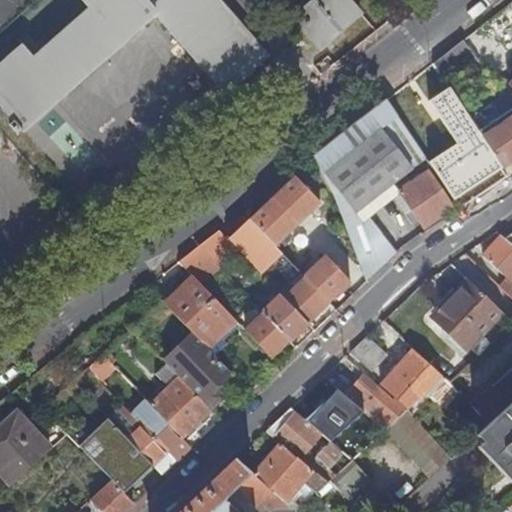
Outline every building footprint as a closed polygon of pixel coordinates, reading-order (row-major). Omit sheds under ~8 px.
[(220,0),(82,0),(90,8),(34,58),(22,45),(0,64),(0,102),(17,122),(13,125),(18,129),(21,126),(24,128),(156,10),(225,86),(265,50),(220,0)] [(310,20),(326,39),(359,10),(349,0),(309,0),(293,15),(302,27),(310,20)] [(310,20),(302,27),(318,45),(326,39),(310,20)] [(477,60),(463,41),(433,65),(446,85),(465,71),(468,67),(477,60)] [(426,158),(404,123),(393,107),(389,100),(315,157),(365,283),(392,258),(363,221),(400,191),(394,182),(426,158)] [(501,166),(511,158),(511,116),(511,117),(502,104),(471,122),(474,125),(481,135),(501,166)] [(452,207),(428,173),(400,192),(422,228),(452,207)] [(274,246),(319,206),(297,180),(284,192),(290,199),(267,220),(260,213),(251,222),(274,246)] [(267,220),(290,199),(284,192),(260,213),(267,220)] [(274,246),(251,222),(229,241),(238,251),(257,271),(258,272),(280,252),(274,246)] [(229,241),(220,231),(199,247),(219,267),(238,251),(229,241)] [(507,279),(499,287),(511,299),(511,246),(505,240),(501,236),(482,258),(507,279)] [(202,286),(221,268),(219,267),(199,247),(180,263),(192,275),(202,286)] [(303,277),(328,303),(350,283),(324,255),(302,276),(303,277)] [(206,349),(235,321),(202,286),(192,275),(161,303),(192,334),(206,349)] [(283,291),(280,295),(307,323),(328,303),(303,277),(285,294),(283,291)] [(458,297),(448,308),(434,322),(450,337),(454,334),(469,348),(501,314),(466,281),(456,291),(454,294),(458,297)] [(454,294),(456,291),(452,288),(440,299),(448,308),(458,297),(454,294)] [(280,295),(262,312),(263,313),(288,339),(289,340),(307,323),(280,295)] [(288,339),(263,313),(262,312),(253,303),(235,321),(270,357),(288,339)] [(213,387),(228,372),(206,349),(192,334),(165,360),(201,398),(200,400),(210,410),(224,398),(213,387)] [(387,357),(366,338),(350,354),(371,373),(387,357)] [(413,350),(410,353),(423,365),(426,362),(413,350)] [(423,365),(410,353),(397,367),(393,372),(381,386),(408,410),(441,376),(426,362),(423,365)] [(100,381),(115,367),(104,355),(89,369),(100,381)] [(156,373),(170,387),(180,378),(166,363),(156,373)] [(393,372),(397,367),(394,364),(389,369),(393,372)] [(511,369),(471,407),(488,425),(511,403),(511,369)] [(90,384),(82,375),(73,383),(82,392),(90,384)] [(393,403),(362,377),(353,388),(355,390),(347,398),(374,421),(387,431),(406,414),(408,412),(395,400),(393,403)] [(180,378),(170,387),(151,405),(156,410),(182,438),(191,448),(203,437),(193,427),(210,410),(200,400),(180,378)] [(63,382),(68,388),(72,384),(67,379),(63,382)] [(73,401),(82,392),(73,383),(72,384),(68,388),(63,392),(73,401)] [(347,398),(355,390),(353,388),(346,397),(347,398)] [(345,455),(374,421),(347,398),(346,397),(345,396),(316,430),(345,455)] [(483,443),(511,474),(511,403),(488,425),(476,436),(483,443)] [(174,445),(182,438),(156,410),(141,425),(166,452),(176,462),(183,455),(174,445)] [(268,431),(275,437),(302,460),(322,436),(291,410),(268,431)] [(0,427),(0,448),(28,423),(18,411),(0,427)] [(387,431),(430,478),(451,459),(408,412),(406,414),(387,431)] [(49,445),(28,423),(0,448),(0,472),(9,482),(49,445)] [(107,447),(103,451),(101,452),(92,461),(106,476),(128,455),(138,465),(134,468),(151,485),(161,476),(152,466),(126,439),(112,425),(105,431),(109,435),(105,439),(110,444),(107,447)] [(152,466),(166,452),(141,425),(126,439),(152,466)] [(275,437),(268,431),(266,433),(274,439),(275,437)] [(92,461),(101,452),(82,432),(73,440),(92,461)] [(174,445),(183,455),(191,448),(182,438),(174,445)] [(511,474),(483,443),(478,448),(511,484),(511,474)] [(331,444),(309,469),(327,484),(331,481),(336,477),(329,470),(343,454),(331,444)] [(316,496),(327,484),(309,469),(281,445),(254,476),(295,511),(294,511),(304,511),(313,505),(309,500),(303,506),(292,497),(304,484),(316,496)] [(166,452),(152,466),(161,476),(176,462),(166,452)] [(254,476),(237,461),(183,511),(294,511),(295,511),(254,476)] [(371,483),(352,462),(336,477),(331,481),(350,502),(371,483)] [(89,500),(100,511),(123,511),(132,504),(110,480),(89,500)] [(327,484),(316,496),(320,499),(332,488),(327,484)] [(366,511),(392,511),(396,509),(385,498),(381,499),(366,511)] [(100,511),(89,500),(85,504),(93,511),(100,511)]
